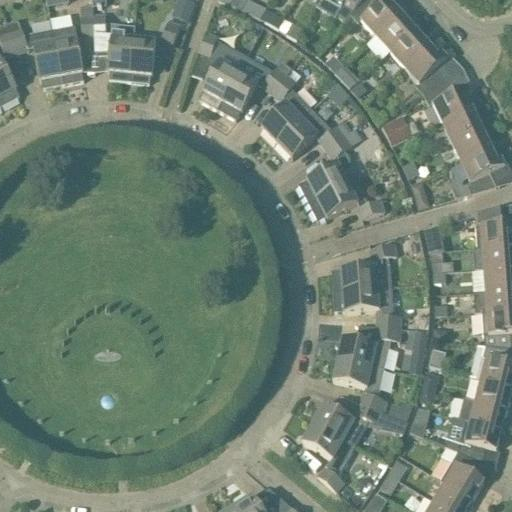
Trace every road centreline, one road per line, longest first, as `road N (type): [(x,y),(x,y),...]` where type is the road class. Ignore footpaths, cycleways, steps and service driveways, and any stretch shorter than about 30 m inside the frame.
road 1 (residential): [(240,453),(281,397),(300,331),(293,262),(257,192),(196,142),(124,122),(53,128),(0,154)]
road 2 (residential): [(15,483),(82,505),(120,506),(204,480),(240,453)]
